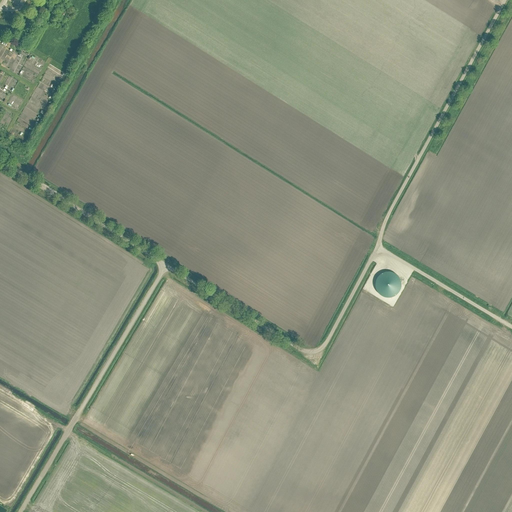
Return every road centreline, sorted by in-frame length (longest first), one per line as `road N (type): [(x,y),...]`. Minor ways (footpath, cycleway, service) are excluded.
road 1 (unclassified): [(165,265),(304,351),(319,350),(504,0)]
road 2 (unclassified): [(19,511),(165,265)]
road 3 (unclassified): [(165,265),(0,160)]
road 4 (track): [(76,416),(236,511)]
road 5 (track): [(378,246),(511,327)]
